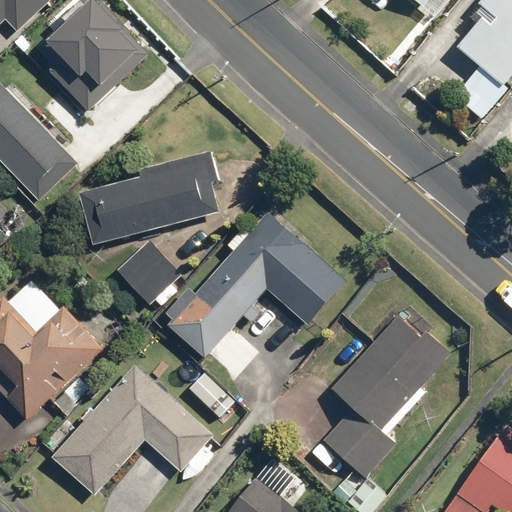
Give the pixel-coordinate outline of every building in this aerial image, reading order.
[(18,34),(54,0),(0,0),(0,28),(7,23),(18,34)] [(48,73),(88,113),(148,54),(94,0),(88,0),(40,47),(56,64),(48,73)] [(411,0),(434,20),(451,0),(411,0)] [(511,0),(484,0),(477,9),(485,15),(456,49),(502,89),(511,77),(511,0)] [(77,163),(0,84),(0,160),(39,200),(77,163)] [(221,183),(212,151),(131,173),(134,181),(79,196),(93,249),(220,215),(212,185),(221,183)] [(309,330),(351,280),(268,210),(196,295),(186,287),(158,320),(209,363),(266,294),(309,330)] [(0,235),(9,227),(0,217),(0,235)] [(149,242),(116,272),(150,308),(183,278),(149,242)] [(4,299),(0,301),(0,392),(27,422),(106,351),(66,307),(36,334),(4,299)] [(459,351),(410,306),(330,392),(352,412),(324,442),(365,480),(398,444),(384,431),(459,351)] [(136,366),(52,459),(96,498),(146,442),(182,474),(216,437),(136,366)] [(511,511),(511,430),(507,426),(445,511),(511,511)] [(295,511),(255,480),(228,511),(295,511)]
